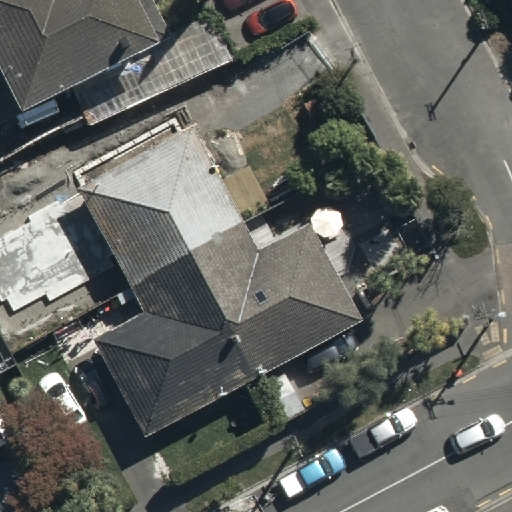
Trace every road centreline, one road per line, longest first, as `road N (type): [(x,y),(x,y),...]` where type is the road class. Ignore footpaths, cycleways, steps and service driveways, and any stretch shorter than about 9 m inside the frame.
road 1 (residential): [(511,181),(456,105),(401,0)]
road 2 (residential): [(342,511),(511,420)]
